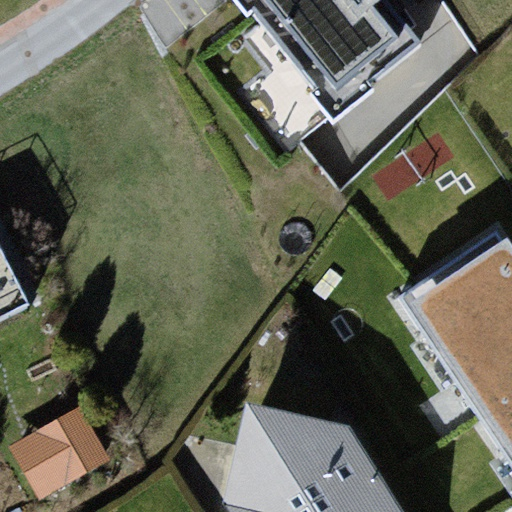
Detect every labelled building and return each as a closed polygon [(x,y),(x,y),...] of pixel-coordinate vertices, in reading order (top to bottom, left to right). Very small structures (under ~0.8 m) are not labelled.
[(237,0),(358,145),(459,62),(408,0),(237,0)] [(0,239),(0,344),(45,322),(3,238),(0,239)] [(511,264),(421,312),(511,483),(511,264)] [(81,406),(8,445),(38,500),(110,460),(81,406)] [(407,511),(362,437),(264,417),(236,511),(407,511)]
